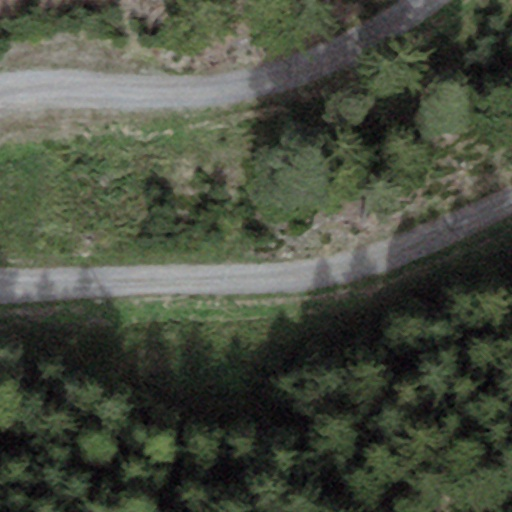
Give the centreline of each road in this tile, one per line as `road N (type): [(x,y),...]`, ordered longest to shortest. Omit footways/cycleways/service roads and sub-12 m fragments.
road 1 (track): [(511,196),(323,271),(0,277)]
road 2 (track): [(0,82),(166,90),(299,68),(417,0)]
